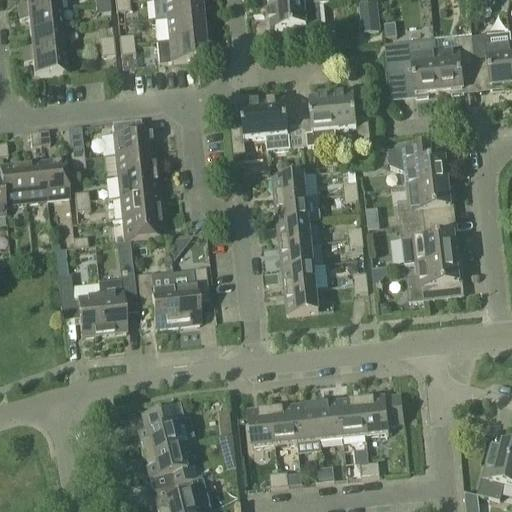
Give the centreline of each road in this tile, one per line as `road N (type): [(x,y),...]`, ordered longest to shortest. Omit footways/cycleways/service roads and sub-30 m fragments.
road 1 (residential): [(255,367),(238,213),(210,203),(194,183),(188,107)]
road 2 (residential): [(57,402),(255,367)]
road 3 (residential): [(502,337),(483,151)]
road 4 (residential): [(255,367),(430,346)]
road 5 (residential): [(16,119),(188,107)]
road 6 (residential): [(295,511),(443,495)]
road 7 (residential): [(483,151),(480,123),(386,131)]
